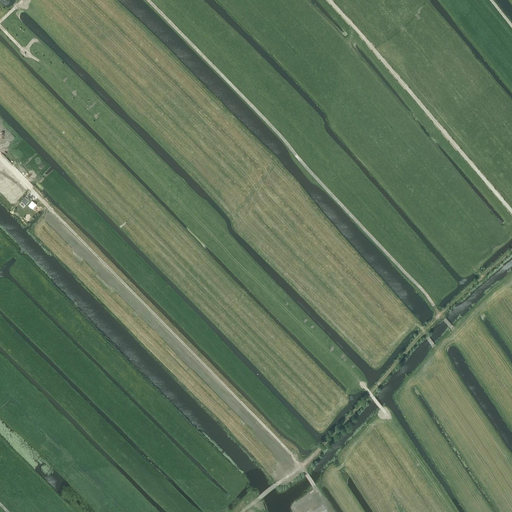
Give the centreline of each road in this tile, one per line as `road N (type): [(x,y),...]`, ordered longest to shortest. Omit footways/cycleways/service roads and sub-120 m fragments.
road 1 (track): [(330,511),(281,443),(0,157)]
road 2 (track): [(439,314),(146,0)]
road 3 (track): [(242,511),(300,468),(439,314),(511,249)]
road 4 (track): [(511,211),(327,0)]
